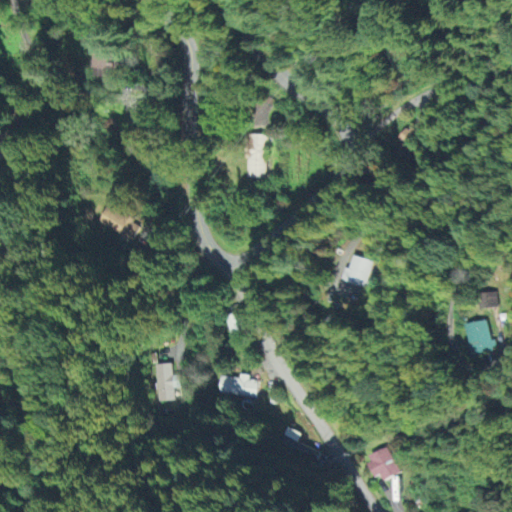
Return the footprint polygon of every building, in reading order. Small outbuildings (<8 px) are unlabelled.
[(96,79),(108,80),(108,73),(118,73),(119,51),(97,50),(96,79)] [(415,155),(426,141),(410,129),(399,143),(415,155)] [(267,181),(268,138),(250,137),(249,181),(267,181)] [(99,225),(133,245),(142,230),(135,225),(137,222),(129,217),(127,220),(109,209),(99,225)] [(346,284),(365,290),(372,263),(353,258),(346,284)] [(475,359),(496,354),(488,323),(467,328),(475,359)] [(184,391),(183,378),(175,379),(175,367),(156,368),(158,404),(177,404),(176,392),(184,391)] [(222,378),(219,396),(257,402),(260,384),(250,382),(251,379),(241,377),(241,381),(222,378)] [(382,486),(400,476),(386,450),(368,460),(382,486)]
